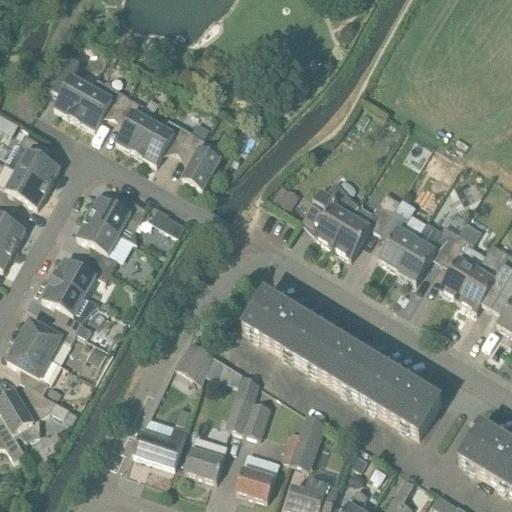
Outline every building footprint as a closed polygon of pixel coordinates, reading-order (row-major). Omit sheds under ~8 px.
[(60,103),(54,114),(72,124),(89,92),(72,83),(79,70),(68,64),(49,97),(60,103)] [(89,92),(72,124),(95,137),(102,123),(104,120),(105,118),(114,123),(116,124),(128,102),(126,100),(119,96),(118,96),(111,92),(109,86),(104,88),(97,84),(92,94),(89,92)] [(123,135),(115,148),(135,159),(153,127),(145,122),(150,114),(139,108),(128,102),(116,124),(117,124),(126,129),(125,131),(123,135)] [(176,159),(188,136),(170,125),(165,134),(153,127),(135,159),(157,171),(166,154),(176,159)] [(197,127),(191,137),(204,145),(210,134),(197,127)] [(189,137),(178,158),(179,158),(193,166),(192,168),(188,175),(182,186),(202,197),(220,165),(200,154),(204,145),(191,137),(189,137)] [(7,165),(5,168),(9,170),(17,175),(16,177),(48,195),(60,173),(47,166),(42,163),(46,154),(47,152),(25,140),(19,151),(15,149),(14,152),(7,165)] [(428,163),(436,168),(442,158),(434,154),(428,163)] [(37,214),(48,195),(16,177),(6,195),(0,192),(0,207),(13,215),(20,204),(37,214)] [(310,212),(302,227),(305,228),(313,234),(314,232),(318,235),(313,242),(331,253),(351,221),(358,210),(349,201),(336,187),(330,194),(329,193),(310,212)] [(289,217),(300,201),(289,194),(279,210),(289,217)] [(134,236),(140,226),(146,214),(124,202),(118,213),(99,202),(88,223),(122,242),(127,232),(134,236)] [(7,225),(13,215),(0,207),(0,247),(14,255),(26,235),(7,225)] [(351,221),(331,253),(351,265),(370,234),(379,239),(393,215),(380,207),(373,219),(358,210),(351,221)] [(397,277),(416,244),(401,235),(407,224),(393,215),(379,239),(390,246),(378,266),(397,277)] [(178,244),(185,232),(168,222),(161,234),(178,244)] [(88,223),(76,243),(90,251),(95,254),(90,263),(112,275),(117,266),(110,262),(122,242),(88,223)] [(416,244),(397,277),(416,288),(431,264),(441,270),(459,240),(445,232),(442,236),(427,227),(426,229),(416,244)] [(462,239),(477,246),(483,235),(468,228),(462,239)] [(451,276),(439,296),(445,299),(453,304),(457,306),(477,274),(485,262),(470,253),(473,249),(463,243),(459,240),(441,270),(451,276)] [(0,274),(3,276),(14,255),(0,247),(0,274)] [(490,317),(511,280),(511,260),(492,249),(485,262),(477,274),(457,306),(477,319),(481,311),(490,317)] [(65,264),(54,283),(87,302),(99,282),(106,286),(112,275),(90,263),(89,265),(83,274),(82,274),(78,271),(65,264)] [(511,280),(490,317),(501,324),(496,331),(511,340),(511,280)] [(54,283),(42,305),(55,313),(59,315),(61,316),(56,325),(77,337),(82,328),(85,323),(100,309),(87,302),(54,283)] [(301,371),(323,336),(264,300),(242,335),(301,371)] [(30,326),(19,345),(52,364),(63,344),(70,348),(77,337),(56,325),(54,327),(49,337),(43,333),(30,326)] [(77,339),(86,343),(91,334),(82,329),(77,339)] [(360,407),(382,371),(323,336),(301,371),(360,407)] [(19,345),(7,367),(26,378),(21,387),(42,399),(47,390),(50,392),(52,388),(61,371),(62,370),(52,364),(19,345)] [(212,362),(208,359),(191,348),(175,373),(202,391),(212,362)] [(93,350),(86,363),(100,371),(107,358),(93,350)] [(223,369),(212,362),(205,384),(217,387),(223,369)] [(419,444),(441,407),(382,371),(360,407),(419,444)] [(245,439),(255,408),(253,408),(259,390),(243,381),(226,433),(245,439)] [(15,398),(0,407),(0,418),(2,422),(1,422),(13,441),(33,428),(40,424),(50,417),(56,407),(45,401),(42,399),(21,387),(20,388),(30,393),(24,404),(20,406),(15,398)] [(46,398),(45,401),(56,407),(61,398),(50,392),(46,398)] [(255,408),(245,439),(261,444),(271,414),(255,408)] [(179,412),(175,427),(185,431),(190,416),(179,412)] [(302,440),(290,470),(309,477),(325,431),(307,421),(301,440),(302,440)] [(0,452),(5,452),(14,467),(24,461),(16,446),(15,444),(13,441),(1,422),(0,422),(0,452)] [(140,437),(132,461),(165,471),(175,474),(187,435),(174,431),(149,424),(146,431),(141,438),(140,437)] [(511,500),(511,450),(480,431),(475,440),(472,439),(470,443),(472,444),(458,468),(511,500)] [(302,440),(301,440),(292,437),(283,468),(290,470),(302,440)] [(216,488),(228,453),(196,443),(192,456),(191,456),(184,477),(216,488)] [(350,470),(360,477),(367,466),(356,460),(350,470)] [(267,507),(274,485),(242,474),(235,497),(267,507)] [(332,511),(335,505),(338,494),(309,484),(304,499),(292,495),(286,511),(332,511)] [(403,511),(405,509),(404,509),(415,490),(405,485),(388,511),(403,511)] [(359,511),(366,501),(357,496),(347,511),(359,511)]
